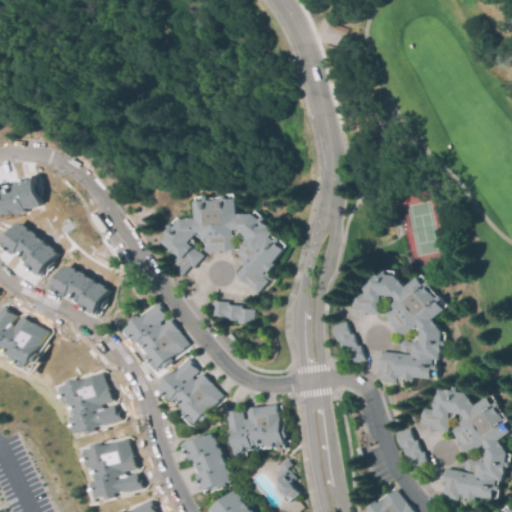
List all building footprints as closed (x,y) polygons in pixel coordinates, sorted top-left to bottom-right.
[(346,37),(330,31),(334,22),(350,28),(346,37)] [(385,144),(377,133),(384,128),(392,140),(385,144)] [(0,218),(0,189),(32,181),(40,208),(0,218)] [(182,278),(163,243),(178,221),(194,202),(236,200),(274,234),(286,248),(257,291),(236,279),(242,262),(230,251),(205,251),(182,278)] [(59,253),(42,274),(40,277),(27,266),(29,264),(18,255),(16,257),(2,246),(4,244),(20,223),(59,253)] [(110,290),(96,314),(95,316),(80,308),(82,305),(70,298),(68,301),(53,292),(54,289),(68,266),(110,290)] [(381,382),(432,377),(446,331),(445,306),(420,276),(381,267),(350,294),(349,309),(374,314),(397,336),(398,351),(380,350),(381,382)] [(215,315),(214,301),(251,309),(252,323),(215,315)] [(126,330),(156,306),(187,344),(158,369),(126,330)] [(50,331),(28,371),(0,355),(0,321),(7,308),(50,331)] [(334,327),(346,321),(363,358),(351,363),(334,327)] [(161,384),(191,359),(223,398),(193,422),(161,384)] [(83,437),(76,421),(80,420),(74,407),(71,408),(64,391),(70,388),(68,384),(79,380),(80,383),(101,374),(113,403),(104,407),(105,410),(114,407),(117,414),(118,413),(122,422),(109,428),(108,425),(99,429),(100,433),(90,437),(89,434),(83,437)] [(420,424),(437,390),(488,396),(511,434),(511,471),(494,499),(447,499),(446,467),(465,455),(451,433),(420,424)] [(235,452),(228,415),(277,405),(284,443),(235,452)] [(397,434),(408,428),(427,462),(416,468),(397,434)] [(104,499),(98,482),(103,481),(98,468),(95,469),(89,451),(95,449),(94,445),(105,441),(107,445),(128,438),(138,468),(127,471),(129,474),(138,471),(140,478),(141,478),(144,487),(130,492),(130,489),(121,492),(122,496),(112,499),(111,496),(104,499)] [(187,447),(202,489),(224,482),(209,439),(187,447)] [(295,500),(291,495),(288,498),(281,489),(281,479),(282,478),(278,474),(282,471),(280,469),(288,461),(293,466),(289,470),(297,477),(291,482),(301,495),(295,500)] [(215,509),(217,511),(247,511),(233,494),(215,509)] [(126,511),(132,509),(133,511),(142,507),(141,505),(154,498),(158,507),(157,507),(159,511),(126,511)] [(375,511),(392,498),(403,511),(375,511)]
